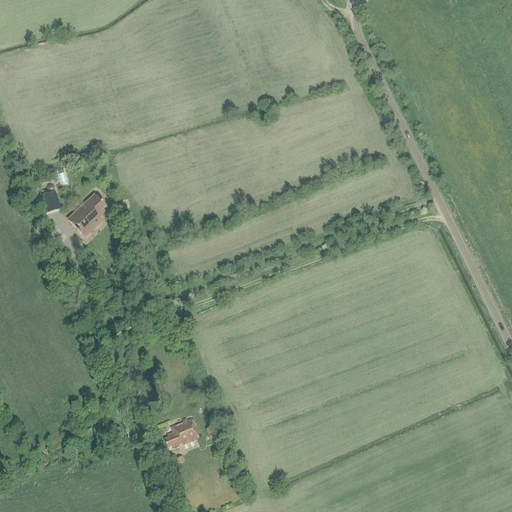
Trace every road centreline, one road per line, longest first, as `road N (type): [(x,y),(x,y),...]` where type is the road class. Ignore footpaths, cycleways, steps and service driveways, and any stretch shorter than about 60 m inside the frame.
road 1 (track): [(445,214),(117,336),(117,359),(156,451)]
road 2 (track): [(73,251),(90,302),(120,318),(438,200)]
road 3 (unclassified): [(511,350),(361,43),(355,17),(363,0)]
